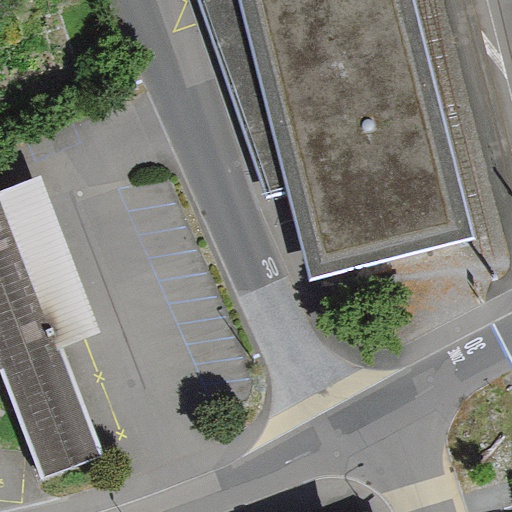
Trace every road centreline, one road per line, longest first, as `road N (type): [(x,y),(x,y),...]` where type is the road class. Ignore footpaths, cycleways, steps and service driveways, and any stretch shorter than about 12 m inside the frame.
road 1 (residential): [(332,435),(275,320),(145,0)]
road 2 (residential): [(151,511),(332,435)]
road 3 (residential): [(382,410),(511,341)]
